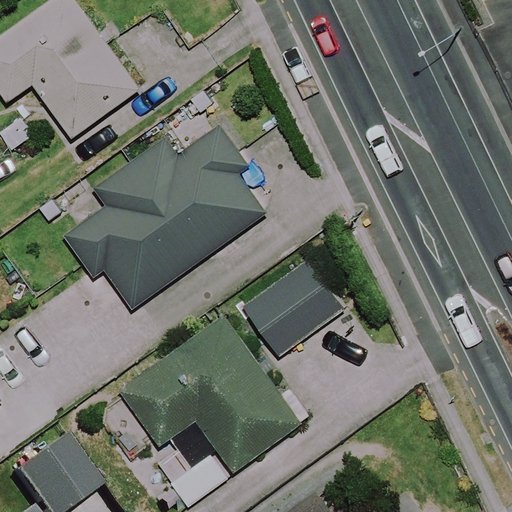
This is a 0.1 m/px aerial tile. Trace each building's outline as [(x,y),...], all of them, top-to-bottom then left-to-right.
[(139,91),(73,0),(42,0),(10,23),(14,28),(0,38),(0,90),(9,103),(36,83),(75,138),(139,91)] [(250,170),(221,129),(181,158),(168,140),(99,190),(112,208),(68,239),(97,279),(109,271),(137,311),(269,217),(240,177),(250,170)] [(346,314),(314,264),(248,307),(281,357),(346,314)] [(301,424),(230,319),(126,389),(162,444),(202,417),(236,468),(301,424)] [(62,511),(99,486),(64,437),(13,474),(40,511),(62,511)] [(230,479),(213,455),(174,481),(191,506),(230,479)] [(336,511),(324,493),(294,511),(336,511)]
